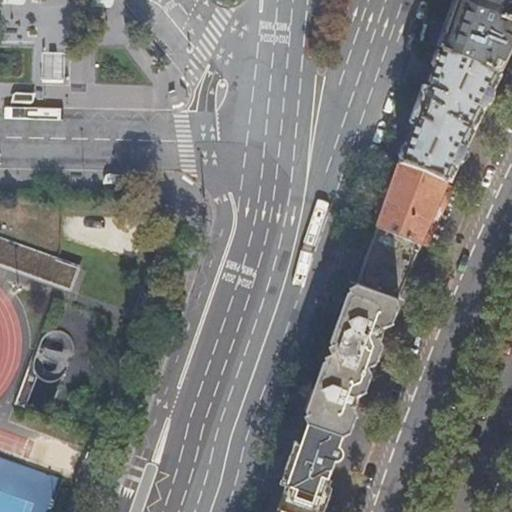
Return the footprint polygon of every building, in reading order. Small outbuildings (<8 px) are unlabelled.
[(511,0),(447,0),(435,38),(442,40),(456,0),(511,0)] [(511,50),(511,48),(511,0),(456,0),(442,40),(439,49),(469,59),(499,73),(511,50)] [(474,127),(499,73),(469,59),(439,49),(400,162),(427,172),(448,182),(474,127)] [(437,208),(448,182),(427,172),(400,162),(357,287),(398,300),(420,246),(437,208)] [(383,339),(398,300),(357,287),(346,318),(317,403),(308,427),(344,440),(350,425),(370,371),(383,339)] [(319,511),(331,478),(344,440),(308,427),(278,511),(319,511)]
